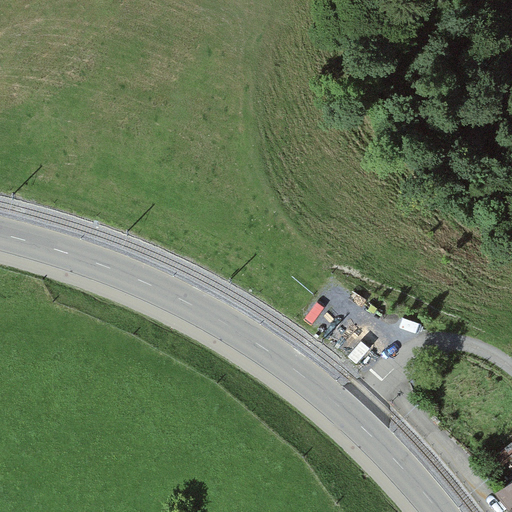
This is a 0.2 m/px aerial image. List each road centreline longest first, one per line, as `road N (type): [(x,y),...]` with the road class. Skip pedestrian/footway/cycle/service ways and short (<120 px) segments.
road 1 (secondary): [(350,416),(296,370),(177,296),(0,233)]
road 2 (unclassified): [(350,416),(430,344),(470,345),(511,367)]
road 3 (secondary): [(438,511),(350,416)]
